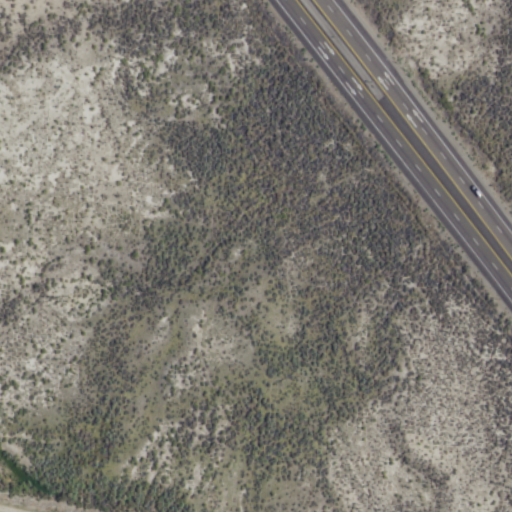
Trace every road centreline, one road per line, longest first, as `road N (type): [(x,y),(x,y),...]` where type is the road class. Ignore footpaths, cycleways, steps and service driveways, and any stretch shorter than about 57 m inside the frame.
road 1 (trunk): [(284,0),(373,115),(425,162)]
road 2 (trunk): [(425,162),(391,92),(320,0)]
road 3 (trunk): [(425,162),(511,276)]
